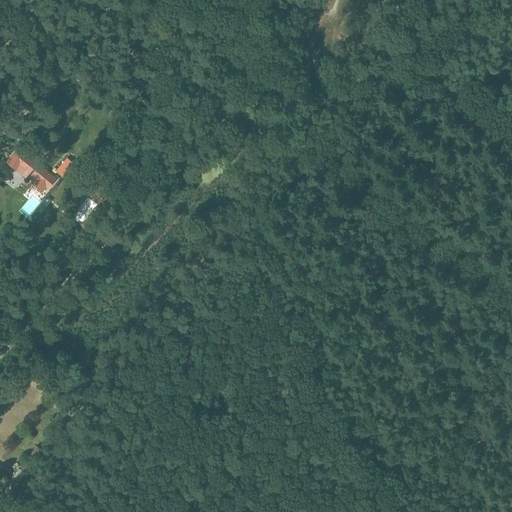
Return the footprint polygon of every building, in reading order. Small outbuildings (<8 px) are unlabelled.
[(289,88),(274,82),(270,92),(286,97),(289,88)] [(15,168),(17,169),(20,165),(29,172),(31,171),(34,173),(32,175),(37,179),(33,183),(42,191),(46,186),(48,188),(56,179),(40,165),(40,166),(37,163),(35,161),(36,160),(32,157),(32,158),(23,151),(24,150),(21,148),(20,149),(19,148),(7,161),(9,163),(9,164),(13,168),(15,168)] [(62,167),(58,172),(63,176),(73,164),(66,158),(60,166),(62,167)] [(82,197),(75,207),(89,218),(96,208),(82,197)] [(13,474),(6,469),(1,466),(0,465),(0,473),(18,485),(41,449),(33,444),(13,474)]
